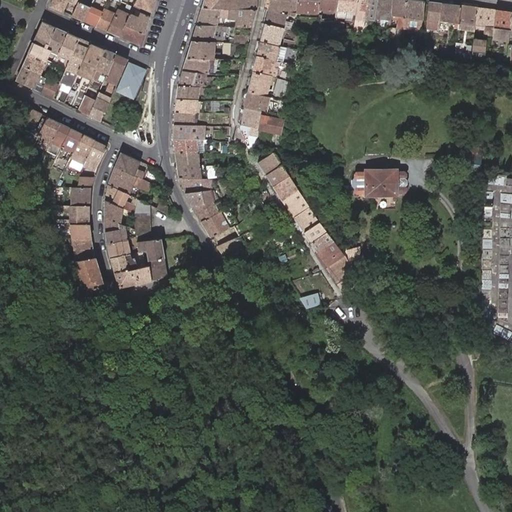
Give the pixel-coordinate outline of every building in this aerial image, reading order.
[(52,0),(50,6),(62,11),(67,0),(77,4),(78,0),(52,0)] [(78,0),(77,4),(71,15),(84,21),(89,10),(91,6),(78,0)] [(156,0),(136,0),(135,3),(152,11),(156,0)] [(205,0),(203,9),(224,10),(258,10),(258,0),(205,0)] [(272,0),(270,10),(289,15),(291,10),(296,10),(296,0),(272,0)] [(320,0),(296,0),(296,10),(319,12),(320,0)] [(320,0),(319,12),(323,13),(323,11),(324,6),(338,8),(339,0),(320,0)] [(359,0),(339,0),(338,8),(359,11),(359,0)] [(368,0),(359,0),(359,11),(358,16),(357,25),(366,26),(367,17),(368,0)] [(376,17),(378,0),(368,0),(367,17),(376,18),(376,17)] [(393,0),(378,0),(376,17),(376,18),(375,24),(391,26),(392,19),(392,15),(393,0)] [(406,0),(393,0),(392,15),(398,16),(405,17),(406,0)] [(420,29),(423,19),(425,1),(420,0),(406,0),(405,17),(403,27),(420,29)] [(443,3),(430,1),(428,20),(426,29),(440,31),(440,27),(443,3)] [(152,11),(135,3),(133,7),(137,9),(151,15),(152,11)] [(461,5),(443,3),(440,27),(458,29),(461,5)] [(476,26),(478,6),(461,4),(461,5),(458,29),(475,32),(476,26)] [(494,28),(497,9),(478,6),(476,26),(494,28)] [(101,15),(96,26),(107,31),(116,13),(104,8),(101,15)] [(146,32),(151,15),(137,9),(135,14),(131,12),(129,16),(126,23),(146,32)] [(224,10),(203,9),(197,26),(219,27),(221,18),(224,10)] [(510,29),(511,14),(511,11),(497,9),(494,28),(510,30),(510,29)] [(101,15),(89,10),(84,21),(96,26),(101,15)] [(253,27),(258,10),(224,10),(221,18),(238,19),(236,27),(253,27)] [(270,10),(267,23),(286,28),(289,15),(270,10)] [(117,11),(116,13),(107,31),(120,36),(126,23),(129,16),(117,11)] [(43,22),(33,44),(46,49),(56,28),(43,22)] [(141,45),(146,32),(126,23),(120,36),(141,45)] [(286,28),(267,23),(262,42),(282,46),(286,28)] [(219,27),(197,26),(192,41),(216,42),(219,27)] [(336,28),(335,34),(355,36),(356,29),(345,27),(345,29),(336,28)] [(67,33),(56,28),(46,49),(51,51),(50,54),(56,57),(67,33)] [(493,34),(509,37),(510,30),(494,28),(493,34)] [(56,57),(54,63),(66,68),(79,38),(67,33),(56,57)] [(90,43),(79,38),(66,68),(59,84),(70,89),(74,80),(77,73),(90,43)] [(474,40),(472,55),(487,57),(489,42),(474,40)] [(216,42),(192,41),(186,58),(209,59),(211,59),(216,42)] [(282,46),(262,42),(258,58),(278,63),(282,46)] [(104,49),(90,43),(77,73),(83,76),(81,80),(89,83),(95,69),(104,49)] [(46,49),(33,44),(29,53),(42,59),(44,53),(49,56),(50,54),(51,51),(46,49)] [(115,54),(104,49),(95,69),(107,74),(115,54)] [(29,53),(23,67),(41,75),(47,61),(42,59),(29,53)] [(128,60),(115,54),(107,74),(105,79),(111,82),(107,92),(112,95),(128,60)] [(206,73),(209,59),(186,58),(182,71),(200,72),(206,73)] [(278,63),(258,58),(255,73),(274,78),(278,63)] [(148,69),(130,60),(117,91),(135,99),(148,69)] [(41,75),(23,67),(17,81),(34,89),(41,75)] [(196,87),(200,72),(182,71),(177,87),(196,87)] [(77,73),(74,80),(85,84),(88,86),(89,83),(81,80),(83,76),(77,73)] [(274,78),(255,73),(250,92),(273,98),(277,79),(274,78)] [(275,95),(285,98),(291,81),(280,78),(275,95)] [(41,92),(53,98),(59,84),(47,79),(43,88),(41,92)] [(195,100),(196,87),(177,87),(175,99),(195,100)] [(86,90),(78,109),(90,115),(97,97),(98,95),(86,90)] [(246,108),(265,112),(269,113),(273,98),(250,92),(246,108)] [(109,103),(97,97),(90,115),(102,120),(105,112),(109,103)] [(175,99),(174,111),(194,112),(195,100),(175,99)] [(18,102),(17,104),(12,116),(22,121),(28,107),(18,102)] [(36,128),(42,114),(28,107),(22,121),(36,128)] [(252,143),(257,143),(260,129),(265,112),(246,108),(243,125),(255,128),(255,132),(252,143)] [(174,123),(194,124),(194,112),(174,111),(174,123)] [(260,129),(282,134),(286,117),(269,113),(265,112),(260,129)] [(59,122),(47,116),(38,134),(46,138),(41,147),(45,149),(50,140),(59,122)] [(124,131),(128,122),(119,119),(116,127),(124,131)] [(61,146),(70,128),(59,122),(50,140),(45,149),(57,155),(61,146)] [(195,139),(194,124),(174,123),(174,139),(195,139)] [(74,150),(82,133),(70,128),(61,146),(73,151),(74,150)] [(95,140),(82,133),(74,150),(73,151),(70,158),(72,159),(70,165),(80,170),(83,164),(85,159),(95,140)] [(205,139),(195,139),(174,139),(176,153),(207,149),(205,139)] [(108,146),(95,140),(85,159),(98,165),(108,146)] [(209,161),(207,149),(176,153),(178,165),(209,161)] [(268,174),(285,163),(276,151),(259,161),(268,174)] [(121,152),(115,166),(136,175),(141,178),(147,165),(121,152)] [(466,158),(463,158),(462,172),(478,174),(479,159),(471,158),(471,155),(466,155),(466,158)] [(98,165),(85,159),(83,164),(96,171),(98,165)] [(209,161),(178,165),(179,177),(180,179),(210,172),(209,161)] [(292,174),(285,163),(268,174),(275,186),(292,174)] [(136,175),(115,166),(108,184),(128,193),(136,175)] [(367,194),(403,191),(405,191),(407,189),(407,181),(409,181),(408,176),(406,176),(406,173),(404,171),(404,169),(401,167),(395,168),(395,166),(366,168),(366,170),(356,171),(354,173),(355,176),(352,179),(353,185),(355,188),(355,191),(358,193),(367,193),(367,194)] [(194,208),(202,222),(225,208),(226,207),(210,172),(180,179),(187,194),(194,208)] [(301,188),(292,174),(275,186),(284,199),(301,188)] [(76,184),(91,186),(92,183),(94,177),(79,175),(76,184)] [(91,205),(91,186),(76,184),(72,184),(72,196),(60,195),(60,205),(72,205),(91,205)] [(122,206),(134,211),(136,204),(125,199),(128,193),(108,184),(106,200),(122,206)] [(313,206),(301,188),(284,199),(296,217),(313,206)] [(272,197),(268,190),(256,198),(260,204),(272,197)] [(146,245),(149,244),(150,204),(138,198),(136,204),(134,211),(135,224),(137,238),(139,248),(140,252),(141,260),(143,267),(150,265),(146,245)] [(106,200),(106,216),(123,221),(122,206),(106,200)] [(159,201),(157,207),(164,210),(169,212),(171,207),(159,201)] [(91,224),(91,205),(72,205),(72,224),(91,224)] [(324,222),(313,206),(296,217),(306,233),(324,222)] [(202,222),(213,237),(235,224),(225,208),(202,222)] [(106,230),(108,244),(128,240),(125,221),(123,221),(106,216),(106,230)] [(329,230),(324,222),(306,233),(312,242),(329,230)] [(92,238),(91,224),(72,224),(73,241),(92,238)] [(225,256),(246,243),(235,224),(213,237),(225,256)] [(335,239),(329,230),(312,242),(318,250),(335,239)] [(73,241),(76,262),(95,257),(92,238),(73,241)] [(328,266),(345,254),(335,239),(318,250),(328,266)] [(131,254),(140,252),(139,248),(130,250),(128,240),(108,244),(111,258),(131,254)] [(160,242),(149,244),(146,245),(150,265),(153,279),(168,276),(160,242)] [(353,259),(362,256),(361,245),(347,249),(353,259)] [(143,267),(141,260),(133,262),(131,254),(111,258),(116,272),(143,267)] [(328,266),(339,283),(356,271),(355,270),(349,261),(345,254),(328,266)] [(349,261),(355,270),(362,266),(362,256),(353,259),(349,261)] [(95,257),(76,262),(85,291),(104,286),(95,257)] [(150,265),(143,267),(116,272),(120,287),(153,279),(150,265)] [(339,283),(346,294),(363,282),(356,271),(339,283)] [(306,308),(323,304),(320,292),(303,296),(306,308)] [(148,306),(147,298),(137,299),(133,302),(133,306),(133,309),(148,306)] [(109,304),(112,313),(128,310),(122,302),(109,304)]
